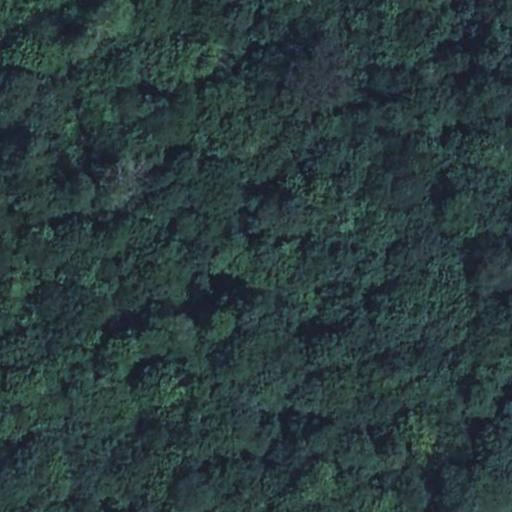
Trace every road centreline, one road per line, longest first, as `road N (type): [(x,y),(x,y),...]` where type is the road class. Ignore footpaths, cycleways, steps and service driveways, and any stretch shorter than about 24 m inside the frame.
road 1 (track): [(231,0),(207,62),(161,124),(92,129),(21,158),(0,183)]
road 2 (track): [(418,511),(511,380)]
